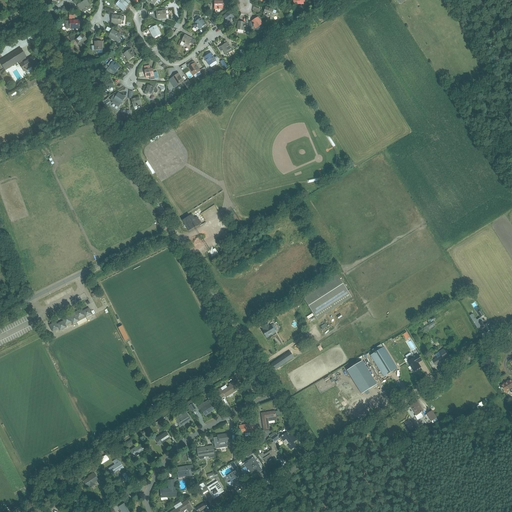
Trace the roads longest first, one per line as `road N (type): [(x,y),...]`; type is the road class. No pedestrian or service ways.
road 1 (track): [(12,511),(253,358)]
road 2 (unclassified): [(171,227),(28,0)]
road 3 (track): [(120,143),(345,0)]
road 4 (unclassified): [(317,454),(511,330)]
road 5 (unclassified): [(277,394),(171,227)]
road 6 (unclassified): [(0,314),(171,227)]
road 7 (residential): [(149,511),(152,480),(187,439),(277,394)]
